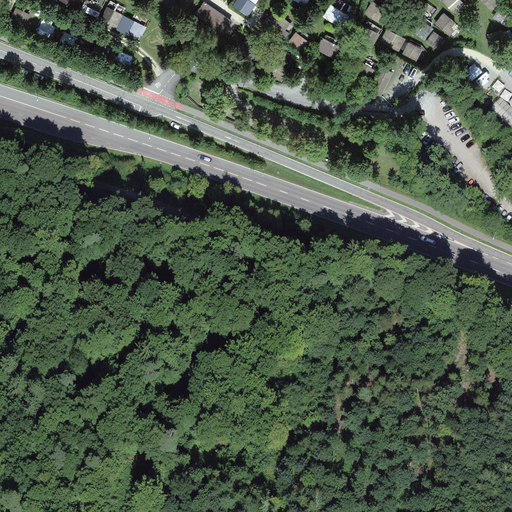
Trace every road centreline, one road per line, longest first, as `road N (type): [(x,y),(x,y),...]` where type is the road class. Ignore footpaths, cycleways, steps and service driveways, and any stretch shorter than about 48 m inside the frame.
road 1 (tertiary): [(511,262),(164,111),(0,50)]
road 2 (track): [(0,161),(124,188),(300,258),(369,258),(511,308)]
road 3 (primary): [(511,276),(55,114)]
road 4 (track): [(38,0),(139,49),(168,81)]
road 5 (track): [(212,0),(290,53),(304,71),(302,97)]
